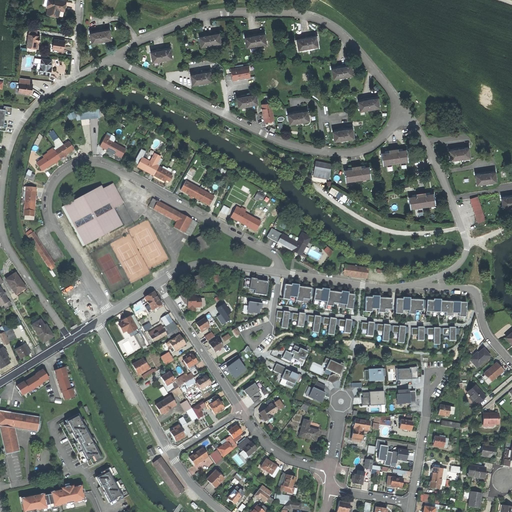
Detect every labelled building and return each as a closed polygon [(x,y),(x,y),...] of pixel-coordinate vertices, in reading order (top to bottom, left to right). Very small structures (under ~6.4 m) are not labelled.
[(48,14),(59,16),(60,10),(64,11),(65,7),(66,1),(62,0),(49,0),(48,7),(49,7),(48,14)] [(110,30),(100,32),(102,41),(107,40),(112,40),(110,30)] [(91,34),(92,43),(97,42),(102,41),(100,32),(91,34)] [(37,35),(29,34),(27,45),(37,46),(38,42),(38,40),(39,40),(40,40),(40,36),(38,36),(39,35),(37,35)] [(219,34),(209,36),(211,45),(221,43),(219,34)] [(264,35),(255,36),(256,46),(266,44),(264,35)] [(201,47),(211,45),(209,36),(199,38),(201,47)] [(256,46),(255,36),(245,38),(247,47),(256,46)] [(317,37),(307,39),(308,48),(318,46),(317,37)] [(54,44),(53,49),(59,50),(59,52),(64,52),(64,47),(65,41),(54,39),(54,44)] [(297,40),(299,50),(308,48),(307,39),(297,40)] [(59,52),(59,50),(53,49),(54,44),(50,43),(49,51),(59,52)] [(170,49),(161,51),(162,60),(172,58),(170,49)] [(151,53),(153,62),(162,60),(161,51),(151,53)] [(40,73),(51,75),(51,70),(52,67),(51,66),(51,64),(52,60),(42,59),(40,73)] [(351,66),(342,67),(343,77),(353,75),(351,66)] [(342,67),(332,69),(334,78),(343,77),(342,67)] [(211,72),(201,74),(203,83),(208,82),(213,82),(211,72)] [(201,74),(191,75),(193,85),(198,84),(203,83),(201,74)] [(20,92),(32,94),(33,89),(33,84),(30,84),(21,83),(20,92)] [(256,94),(247,96),(248,105),(254,104),(258,103),(256,94)] [(237,97),(239,107),(243,106),(248,105),(247,96),(237,97)] [(378,98),(368,100),(370,109),(379,107),(378,98)] [(359,101),(360,111),(370,109),(368,100),(359,101)] [(262,104),(265,122),(275,120),(271,102),(262,104)] [(3,110),(0,109),(0,130),(5,132),(6,128),(7,124),(4,123),(4,118),(5,115),(11,116),(12,108),(4,107),(3,110)] [(67,111),(67,119),(76,118),(76,119),(100,118),(99,109),(67,111)] [(307,111),(297,112),(299,122),(304,121),(309,120),(307,111)] [(297,112),(288,114),(290,123),(294,122),(299,122),(297,112)] [(353,129),(343,130),(344,139),(349,138),(354,138),(353,129)] [(343,130),(333,131),(334,140),(339,140),(344,139),(343,130)] [(111,152),(121,158),(126,149),(114,143),(109,140),(110,137),(106,135),(100,146),(111,152)] [(55,150),(60,158),(67,153),(74,149),(69,141),(59,147),(55,150)] [(469,148),(459,150),(460,159),(465,159),(470,158),(469,148)] [(37,162),(42,170),(52,164),(60,158),(55,150),(37,162)] [(398,152),(394,152),(395,163),(408,161),(407,150),(401,151),(398,152)] [(449,151),(450,161),(456,160),(460,159),(459,150),(449,151)] [(382,165),(395,163),(394,152),(389,153),(386,153),(381,154),(382,165)] [(155,154),(150,162),(156,165),(160,157),(155,154)] [(146,171),(154,175),(159,166),(156,165),(150,162),(143,158),(138,167),(146,171)] [(316,161),(314,169),(330,172),(331,164),(316,161)] [(169,174),(170,172),(162,168),(159,166),(154,175),(160,179),(165,181),(166,179),(169,174)] [(361,168),(356,168),(358,179),(371,177),(369,166),(364,167),(361,168)] [(344,170),(345,180),(358,179),(356,168),(352,169),(349,169),(344,170)] [(25,178),(33,181),(35,175),(31,173),(32,172),(28,170),(25,178)] [(495,173),(485,174),(486,183),(492,183),(496,182),(495,173)] [(485,174),(475,175),(477,185),(482,184),(486,183),(485,174)] [(190,195),(192,196),(202,202),(209,205),(214,196),(198,187),(191,184),(186,181),(181,190),(186,193),(190,195)] [(112,184),(104,188),(115,208),(123,203),(112,184)] [(62,207),(83,246),(124,224),(115,208),(104,188),(102,185),(62,207)] [(25,187),(24,201),(35,201),(35,193),(36,187),(25,187)] [(331,187),(328,191),(343,202),(346,197),(331,187)] [(253,198),(258,200),(259,198),(261,199),(263,194),(256,191),(253,198)] [(425,195),(421,196),(423,207),(429,206),(435,205),(433,194),(425,195)] [(417,196),(408,198),(410,209),(417,208),(423,207),(421,196),(417,196)] [(148,206),(153,209),(158,201),(153,198),(148,206)] [(501,199),(502,208),(507,207),(511,206),(511,205),(511,198),(501,199)] [(23,215),(34,216),(34,209),(35,201),(24,201),(23,215)] [(153,209),(177,222),(181,214),(158,201),(153,209)] [(222,205),(220,211),(227,214),(229,208),(222,205)] [(249,227),(256,231),(260,222),(236,208),(231,217),(237,220),(249,227)] [(177,222),(174,227),(190,236),(197,223),(181,214),(177,222)] [(301,255),(305,247),(308,241),(308,239),(306,237),(304,235),(301,235),(300,237),(297,242),(271,228),(267,237),(283,246),(301,255)] [(49,267),(54,263),(33,232),(28,236),(49,267)] [(322,250),(329,256),(332,251),(326,246),(322,250)] [(343,275),(343,276),(354,277),(367,278),(368,268),(344,266),(344,271),(343,275)] [(6,279),(16,294),(25,288),(22,283),(21,284),(19,281),(18,280),(19,279),(15,273),(6,279)] [(192,277),(196,288),(205,286),(201,274),(196,275),(192,277)] [(256,278),(250,278),(250,279),(249,287),(248,289),(254,289),(254,293),(265,294),(267,281),(255,280),(256,278)] [(290,285),(288,296),(295,297),(296,286),(297,284),(290,283),(290,285)] [(290,285),(284,284),(282,298),(288,299),(288,296),(290,285)] [(296,286),(295,297),(294,300),(301,301),(301,297),(308,298),(309,296),(310,288),(296,286)] [(320,289),(314,288),(313,296),(312,299),(319,300),(320,289)] [(320,288),(320,289),(319,300),(326,301),(327,290),(327,289),(320,288)] [(340,292),(329,290),(327,290),(326,301),(325,304),(332,305),(332,302),(338,303),(340,292)] [(154,291),(145,297),(148,302),(147,302),(150,308),(151,307),(153,309),(160,305),(162,303),(158,298),(154,291)] [(340,292),(338,303),(345,304),(347,293),(347,292),(340,291),(340,292)] [(354,294),(347,293),(345,304),(345,307),(352,308),(354,294)] [(195,298),(195,294),(182,294),(180,296),(185,304),(186,303),(188,304),(188,307),(189,307),(189,310),(195,310),(195,307),(201,307),(201,298),(195,298)] [(391,298),(377,297),(377,308),(377,311),(383,312),(384,309),(391,309),(391,298)] [(421,299),(408,299),(408,310),(408,313),(414,313),(414,310),(421,310),(421,308),(421,299)] [(451,301),(439,301),(438,311),(445,311),(445,315),(451,315),(451,312),(451,301)] [(247,302),(246,312),(258,313),(258,309),(260,309),(261,303),(247,302)] [(141,304),(133,308),(135,313),(143,310),(141,304)] [(225,310),(230,320),(233,318),(231,313),(232,312),(230,307),(225,310)] [(288,313),(276,311),(276,317),(275,317),(281,318),(280,327),(286,328),(287,318),(288,313)] [(303,315),(292,313),(291,319),(291,320),(297,320),(296,325),(302,326),(303,321),(303,315)] [(134,314),(130,316),(131,317),(137,328),(138,330),(141,328),(134,314)] [(161,318),(166,326),(173,321),(168,314),(161,318)] [(319,317),(307,315),(307,321),(307,322),(312,322),(311,332),(317,333),(319,323),(319,317)] [(123,322),(119,323),(120,325),(123,330),(126,328),(127,330),(128,332),(137,328),(131,317),(126,319),(126,318),(124,319),(122,320),(123,322)] [(335,319),(323,317),(322,323),(322,324),(328,325),(327,334),(333,335),(334,325),(335,319)] [(204,318),(196,323),(198,327),(200,330),(201,330),(205,327),(206,329),(210,326),(204,318)] [(30,323),(43,342),(53,336),(47,327),(45,328),(43,324),(40,320),(38,321),(37,319),(30,323)] [(351,321),(339,319),(338,326),(344,327),(343,332),(349,332),(350,327),(351,321)] [(166,326),(168,330),(169,333),(178,328),(174,321),(173,321),(166,326)] [(373,324),(361,323),(360,329),(366,330),(366,335),(372,335),(372,330),(373,324)] [(389,325),(377,324),(376,330),(376,331),(382,331),(381,341),(387,341),(388,331),(389,325)] [(125,339),(127,338),(124,331),(123,330),(120,325),(118,326),(125,339)] [(404,326),(392,325),(392,332),(398,332),(397,342),(403,342),(404,333),(404,326)] [(5,331),(7,336),(14,334),(12,328),(5,331)] [(138,330),(137,328),(128,332),(127,330),(124,331),(127,338),(133,335),(139,332),(138,330)] [(151,336),(154,341),(166,334),(165,332),(163,328),(159,331),(151,336)] [(178,328),(169,333),(167,334),(169,338),(174,335),(180,331),(178,328)] [(423,328),(411,329),(411,335),(417,335),(417,341),(423,340),(423,335),(423,328)] [(439,328),(427,328),(427,334),(427,335),(433,335),(433,340),(439,340),(439,334),(439,328)] [(455,328),(443,328),(443,334),(443,335),(449,335),(449,340),(455,340),(455,334),(455,328)] [(0,333),(5,344),(9,342),(4,331),(0,333)] [(145,344),(139,332),(133,335),(139,347),(145,344)] [(204,336),(207,340),(214,336),(211,332),(204,336)] [(7,336),(10,342),(16,339),(14,334),(7,336)] [(180,334),(166,343),(168,346),(171,344),(175,350),(186,343),(182,339),(180,334)] [(219,338),(210,343),(212,347),(215,351),(224,346),(219,338)] [(15,350),(20,358),(24,356),(28,353),(27,351),(28,351),(26,347),(27,347),(25,344),(15,350)] [(308,352),(295,346),(291,353),(286,351),(283,358),(291,361),(292,358),(303,362),(308,352)] [(0,355),(4,353),(6,357),(8,356),(4,349),(1,349),(0,349),(0,355)] [(477,368),(490,357),(486,353),(483,349),(478,354),(475,357),(474,355),(469,360),(477,368)] [(170,352),(161,357),(166,365),(174,360),(170,352)] [(0,355),(0,367),(1,368),(6,365),(10,363),(8,359),(6,357),(4,353),(0,355)] [(193,354),(184,360),(188,367),(194,364),(198,362),(195,357),(193,354)] [(135,368),(138,372),(142,370),(148,367),(148,366),(144,358),(133,364),(135,368)] [(328,374),(326,379),(332,383),(342,366),(328,358),(321,370),(328,374)] [(236,359),(224,367),(232,378),(244,369),(236,359)] [(273,370),(282,374),(285,369),(285,368),(276,363),(273,370)] [(488,378),(491,382),(503,371),(500,367),(496,363),(484,375),(488,379),(488,378)] [(200,373),(194,364),(188,367),(192,373),(194,376),(200,373)] [(65,400),(75,397),(72,388),(72,389),(67,375),(68,375),(65,367),(55,370),(57,378),(56,378),(61,392),(62,392),(65,400)] [(408,367),(408,368),(409,373),(410,373),(410,379),(417,378),(416,367),(408,367)] [(145,373),(147,377),(157,370),(156,368),(154,369),(153,368),(145,373)] [(381,368),(367,369),(368,381),(382,380),(381,368)] [(408,368),(396,369),(397,379),(410,379),(410,373),(409,373),(408,368)] [(35,374),(36,375),(24,382),(24,381),(17,386),(23,395),(30,391),(42,384),(41,384),(49,379),(43,369),(35,374)] [(297,375),(285,369),(282,374),(281,378),(287,381),(285,384),(292,387),(295,381),(297,375)] [(166,385),(175,380),(170,371),(161,377),(163,380),(166,385)] [(188,380),(194,376),(192,373),(187,375),(183,378),(181,376),(175,380),(177,383),(179,386),(185,382),(188,380)] [(199,384),(202,388),(211,382),(209,378),(206,374),(197,381),(198,382),(199,384)] [(316,381),(313,388),(322,392),(325,386),(316,381)] [(190,390),(187,386),(185,382),(179,386),(182,391),(184,394),(190,390)] [(254,384),(243,390),(248,398),(249,397),(257,391),(258,390),(254,384)] [(467,393),(477,404),(481,400),(485,397),(475,386),(467,393)] [(313,388),(311,387),(307,397),(321,403),(323,398),(322,398),(324,393),(322,392),(313,388)] [(396,403),(409,402),(409,391),(408,390),(397,390),(397,395),(396,395),(396,403)] [(257,391),(249,397),(253,402),(260,397),(257,391)] [(382,391),(368,391),(368,392),(369,397),(369,405),(383,404),(382,391)] [(207,405),(209,404),(219,398),(216,394),(204,402),(206,407),(208,406),(207,405)] [(170,395),(165,399),(171,408),(175,405),(172,401),(173,400),(170,395)] [(209,404),(215,413),(224,408),(223,405),(220,401),(219,398),(209,404)] [(159,409),(161,413),(164,412),(167,410),(171,408),(165,399),(156,404),(159,409)] [(275,402),(280,409),(284,406),(279,399),(275,402)] [(182,403),(186,411),(187,410),(192,407),(187,400),(182,403)] [(270,406),(267,408),(272,414),(276,411),(273,405),(271,407),(270,406)] [(439,410),(438,415),(448,416),(449,411),(453,412),(453,407),(439,405),(439,410)] [(263,418),(265,421),(273,416),(272,414),(267,408),(260,413),(262,417),(263,418)] [(19,451),(14,426),(38,430),(40,417),(11,412),(11,411),(0,409),(0,428),(5,454),(19,451)] [(61,424),(84,469),(103,460),(80,414),(61,424)] [(482,414),(483,425),(493,424),(498,424),(498,414),(490,414),(482,414)] [(370,421),(355,419),(353,427),(354,428),(363,429),(368,430),(370,421)] [(299,436),(316,440),(317,436),(318,431),(313,429),(308,428),(309,421),(303,420),(299,436)] [(400,429),(411,430),(412,426),(412,421),(401,420),(400,429)] [(228,431),(234,439),(242,433),(239,429),(236,425),(228,431)] [(173,436),(176,441),(185,436),(184,433),(182,431),(180,426),(174,429),(171,431),(173,436)] [(354,429),(353,429),(352,433),(352,438),(356,439),(356,441),(362,442),(363,431),(363,430),(354,429)] [(433,446),(443,448),(445,438),(441,438),(435,436),(434,441),(433,446)] [(241,450),(242,449),(251,442),(247,437),(237,446),(241,450)] [(376,449),(380,449),(378,459),(385,460),(384,464),(391,465),(391,462),(393,452),(387,451),(387,446),(384,446),(385,441),(377,440),(376,449)] [(218,449),(223,456),(232,449),(228,442),(218,449)] [(243,450),(248,456),(254,451),(257,448),(254,445),(251,442),(242,449),(243,450)] [(488,457),(494,458),(495,448),(482,446),(482,447),(481,454),(481,457),(488,457)] [(503,458),(510,459),(511,449),(507,448),(507,449),(505,449),(503,458)] [(398,459),(406,461),(407,455),(408,450),(398,449),(398,452),(396,459),(398,459)] [(192,461),(195,465),(204,458),(199,450),(190,457),(192,461)] [(255,453),(254,451),(248,456),(243,450),(240,453),(247,461),(253,456),(252,455),(255,453)] [(209,455),(213,461),(219,457),(218,455),(215,451),(209,455)] [(219,454),(218,455),(219,457),(213,461),(215,463),(222,458),(219,454)] [(153,462),(157,467),(164,462),(161,456),(153,462)] [(260,467),(271,474),(276,466),(271,462),(266,459),(260,467)] [(365,469),(372,470),(372,469),(373,465),(373,460),(366,459),(365,469)] [(182,488),(164,462),(157,467),(175,493),(182,488)] [(468,476),(483,478),(484,473),(485,468),(470,465),(468,476)] [(279,468),(276,466),(271,474),(270,475),(273,477),(279,468)] [(432,472),(431,477),(441,479),(442,471),(442,469),(432,467),(432,472)] [(95,477),(109,507),(129,497),(115,468),(95,477)] [(211,483),(215,487),(224,478),(216,469),(206,479),(211,483)] [(239,481),(242,484),(246,479),(238,472),(234,477),(236,478),(239,481)] [(357,484),(362,485),(364,476),(360,475),(354,474),(353,483),(357,484)] [(283,484),(283,486),(292,488),(292,487),(295,477),(292,476),(291,476),(287,475),(286,475),(283,484)] [(392,477),(390,486),(395,487),(401,488),(403,479),(392,477)] [(441,479),(431,477),(430,482),(429,488),(439,489),(440,486),(441,479)] [(38,511),(38,509),(47,507),(46,504),(53,503),(53,506),(81,500),(81,497),(84,496),(83,492),(84,492),(84,488),(82,488),(82,484),(74,486),(73,484),(61,487),(62,490),(58,490),(58,489),(51,491),(51,493),(44,494),(44,492),(35,494),(36,495),(33,496),(32,495),(23,497),(25,502),(22,503),(24,511),(26,511),(25,511),(38,511)] [(294,488),(292,487),(292,488),(283,486),(283,484),(282,484),(281,487),(280,490),(293,494),(294,488)] [(237,487),(234,490),(241,496),(244,493),(237,487)] [(185,491),(182,488),(175,493),(177,496),(185,491)] [(254,495),(258,499),(260,496),(264,492),(260,488),(254,495)] [(231,501),(235,504),(238,500),(240,497),(241,496),(234,490),(227,498),(231,501)] [(269,496),(264,492),(260,496),(266,500),(269,496)] [(468,507),(478,508),(479,501),(480,501),(481,498),(481,494),(470,492),(469,499),(468,507)] [(419,493),(418,501),(427,502),(428,494),(419,493)] [(86,506),(84,496),(81,497),(81,500),(53,506),(53,503),(46,504),(47,507),(38,509),(38,511),(55,511),(76,508),(86,506)] [(344,502),(339,501),(337,511),(347,511),(349,507),(349,503),(344,502)]
